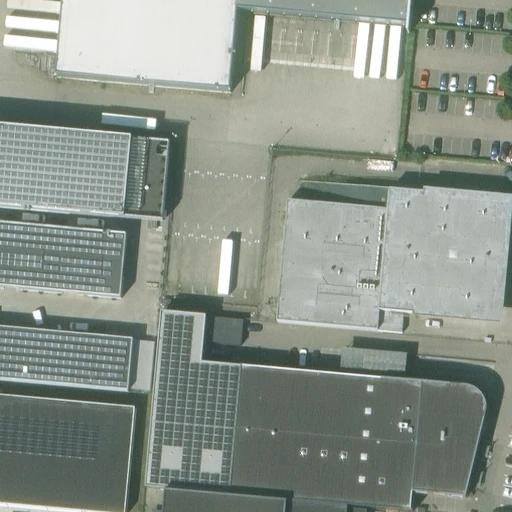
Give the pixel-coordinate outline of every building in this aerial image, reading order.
[(63,0),(56,79),(230,95),(238,14),(407,29),(407,36),(409,36),(412,0),(63,0)] [(0,208),(163,223),(170,144),(0,128),(0,208)] [(287,202),(276,323),(402,335),(404,315),(483,323),(500,308),(508,218),(494,201),(409,193),(409,190),(399,189),(399,192),(328,186),(327,206),(287,202)] [(0,225),(0,289),(141,302),(147,238),(0,225)] [(161,315),(146,490),(230,498),(385,511),(412,511),(414,495),(466,500),(486,414),(486,410),(486,405),(484,401),(482,397),(479,394),(475,392),(471,390),(467,389),(381,381),(381,382),(242,369),(202,366),(206,319),(161,315)] [(0,329),(0,381),(128,393),(128,391),(148,393),(153,345),(132,343),(133,342),(0,329)] [(0,506),(63,511),(125,511),(135,410),(0,397),(0,506)] [(347,511),(348,510),(165,494),(163,511),(347,511)]
